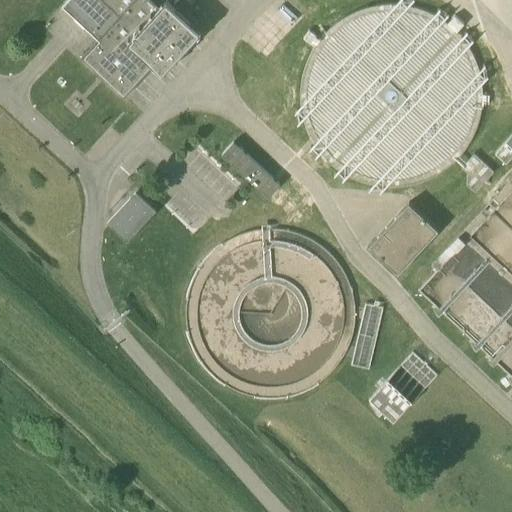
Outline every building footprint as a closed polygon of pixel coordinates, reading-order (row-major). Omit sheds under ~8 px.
[(66,0),(62,5),(98,38),(87,50),(81,56),(101,74),(125,96),(154,64),(163,72),(202,30),(169,0),(163,0),(159,5),(152,0),(66,0)] [(409,5),(400,4),(392,4),(383,4),(374,5),(366,7),(358,10),(350,14),(342,18),(335,23),(329,29),(323,36),(317,42),(313,50),(309,57),(305,66),(303,74),(301,82),(301,91),(301,100),(302,108),(303,117),(306,125),(309,133),(313,141),(318,148),(323,155),(329,161),(336,167),(343,172),(351,176),(359,180),(367,183),(375,185),(384,186),(393,186),(401,186),(410,184),(418,182),(427,180),(434,176),(442,171),(449,166),(456,161),(462,154),(467,147),(472,140),(476,132),(479,124),(481,116),(483,107),(484,99),(483,90),(483,82),(481,73),(478,65),(475,57),(471,49),(466,42),(461,35),(455,29),(448,23),(441,18),(434,14),(426,10),(417,7),(409,5)] [(495,152),(506,162),(511,155),(511,151),(511,149),(511,143),(507,139),(495,152)] [(268,196),(279,184),(234,141),(222,154),(268,196)] [(475,191),(494,171),(474,153),(462,166),(468,171),(467,184),(475,191)] [(128,240),(157,209),(136,189),(107,220),(128,240)] [(369,245),(398,272),(439,229),(410,202),(369,245)] [(369,365),(383,307),(367,303),(353,362),(369,365)]
